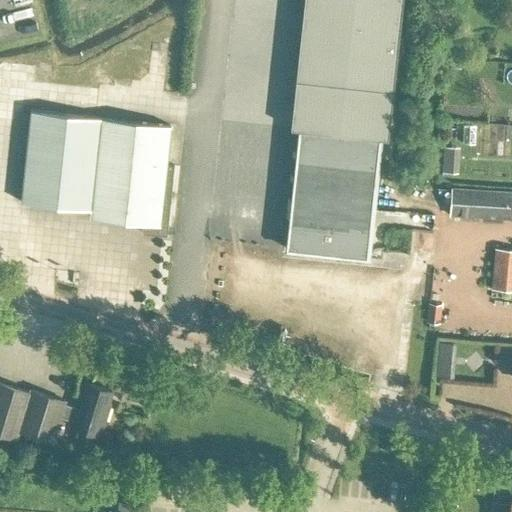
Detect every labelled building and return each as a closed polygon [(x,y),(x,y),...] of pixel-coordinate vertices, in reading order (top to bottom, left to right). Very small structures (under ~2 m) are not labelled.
[(303,0),(290,127),(299,128),(286,248),(366,257),(379,137),(386,138),(401,0),(303,0)] [(90,209),(100,118),(31,110),(21,202),(90,209)] [(100,118),(90,209),(89,217),(137,222),(144,223),(143,233),(167,235),(174,165),(166,164),(171,125),(100,118)] [(460,149),(443,148),(442,170),(459,171),(460,149)] [(449,215),(511,218),(511,192),(451,188),(449,215)] [(414,225),(410,246),(430,250),(434,229),(414,225)] [(511,290),(511,249),(496,248),(492,288),(511,290)] [(428,302),(425,322),(440,324),(442,304),(428,302)] [(436,375),(448,376),(449,365),(437,364),(436,375)] [(69,426),(100,435),(110,404),(108,403),(112,391),(85,382),(77,407),(64,403),(65,400),(30,389),(29,391),(0,382),(0,432),(16,438),(18,430),(52,440),(60,417),(71,420),(69,426)] [(511,511),(511,499),(510,499),(508,510),(492,508),(491,511),(511,511)] [(118,500),(117,511),(132,511),(133,502),(118,500)]
